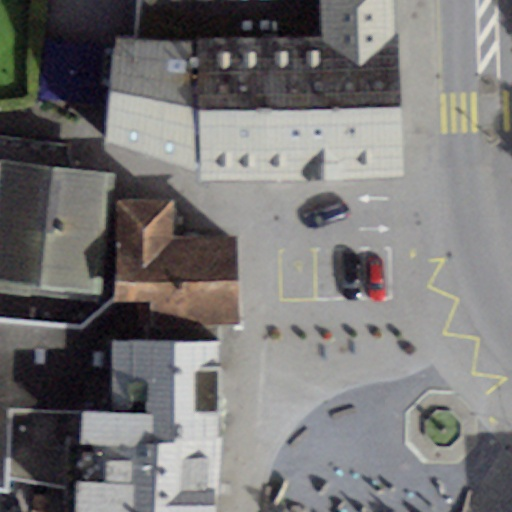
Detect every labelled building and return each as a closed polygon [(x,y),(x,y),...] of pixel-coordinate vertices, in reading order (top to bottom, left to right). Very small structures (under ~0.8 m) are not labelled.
[(135,35),(117,33),(105,137),(201,176),(404,173),(395,0),(322,0),(323,33),(197,41),(135,35)] [(197,41),(323,33),(322,0),(138,0),(135,35),(197,41)] [(100,47),(50,42),(45,97),(95,101),(100,47)] [(114,175),(0,160),(0,285),(104,298),(114,175)] [(174,202),(122,201),(114,299),(151,301),(152,325),(219,323),(240,323),(237,237),(175,238),(174,202)] [(0,490),(6,492),(8,478),(77,489),(82,410),(112,412),(114,342),(219,344),(219,323),(152,325),(151,301),(114,299),(79,327),(0,318),(0,490)] [(215,511),(219,344),(114,342),(112,412),(82,410),(77,489),(75,511),(215,511)]
